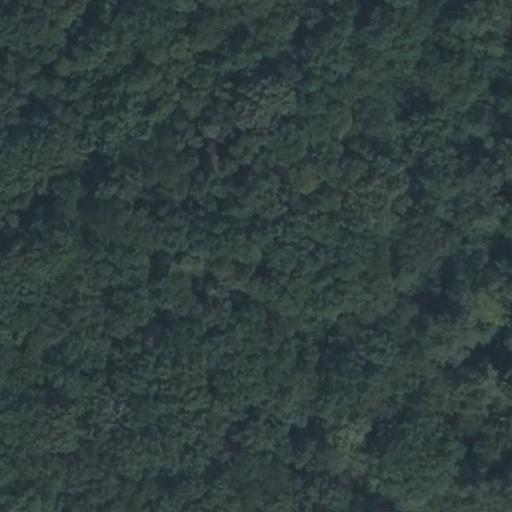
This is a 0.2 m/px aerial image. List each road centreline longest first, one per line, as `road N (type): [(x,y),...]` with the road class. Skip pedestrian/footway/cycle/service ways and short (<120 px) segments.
road 1 (track): [(374,511),(500,320),(511,282)]
road 2 (track): [(511,200),(482,142),(452,0)]
